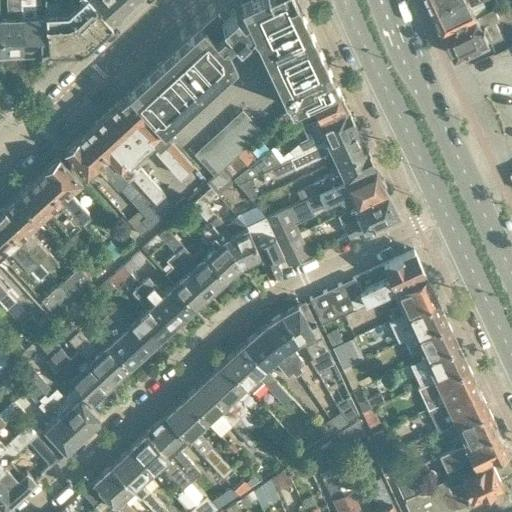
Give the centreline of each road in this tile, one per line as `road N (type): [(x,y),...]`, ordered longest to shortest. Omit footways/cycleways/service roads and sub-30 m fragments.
road 1 (residential): [(445,214),(248,308),(27,511)]
road 2 (secondary): [(511,269),(394,0)]
road 3 (secondary): [(346,0),(445,214)]
road 4 (residential): [(3,156),(175,0)]
road 5 (secondary): [(445,214),(511,357)]
